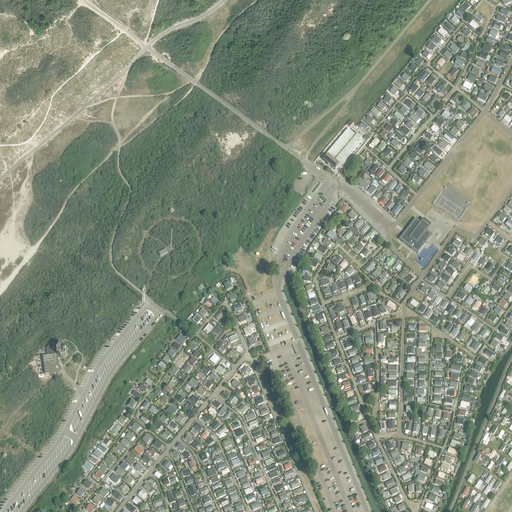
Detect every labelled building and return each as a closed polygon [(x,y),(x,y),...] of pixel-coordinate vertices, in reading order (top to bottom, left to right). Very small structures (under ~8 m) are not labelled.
[(470,7),(468,6),(469,5),(465,2),(461,7),(467,11),(470,7)] [(507,16),(509,11),(502,8),(500,13),(507,16)] [(461,18),(464,14),(459,10),(456,13),(461,18)] [(483,20),(482,19),(483,18),(480,16),(480,17),(478,15),(475,19),(481,23),(483,20)] [(455,24),(459,20),(454,16),(451,20),(455,24)] [(479,26),(473,21),(469,26),(475,31),(479,26)] [(453,28),(448,24),(445,28),(449,32),(453,28)] [(444,38),(447,33),(441,29),(438,33),(444,38)] [(468,37),(472,32),(470,30),(469,31),(466,29),(463,33),(468,37)] [(495,38),(497,33),(491,30),(489,35),(495,38)] [(465,41),(462,38),(463,37),(461,35),(456,41),(461,45),(465,41)] [(438,45),(442,40),(437,37),(433,42),(438,45)] [(492,46),(495,41),(488,37),(485,43),(492,46)] [(436,47),(431,43),(428,48),(433,52),(436,47)] [(458,49),(453,44),(450,49),(454,53),(458,49)] [(489,54),(491,49),(484,45),(482,50),(489,54)] [(452,56),(447,52),(443,56),(448,60),(452,56)] [(485,61),(488,56),(481,53),(478,58),(485,61)] [(441,68),(445,62),(444,61),(445,60),(442,58),(441,59),(437,64),(441,68)] [(463,63),(457,59),(454,64),(461,68),(463,63)] [(502,68),(504,62),(496,59),(495,62),(496,63),(496,65),(502,68)] [(418,69),(413,65),(410,69),(414,73),(418,69)] [(453,77),(458,71),(454,68),(449,74),(453,77)] [(423,82),(429,75),(426,72),(420,79),(423,82)] [(407,82),(410,78),(405,74),(402,78),(407,82)] [(474,84),(477,79),(470,75),(467,80),(474,84)] [(431,86),(436,81),(431,77),(427,82),(431,86)] [(400,90),(404,85),(399,81),(395,85),(400,90)] [(469,91),(472,86),(465,82),(462,87),(469,91)] [(445,88),(440,84),(434,90),(440,94),(445,88)] [(489,93),(492,87),(485,84),(483,89),(485,90),(484,91),(487,92),(487,91),(489,93)] [(414,94),(419,89),(415,85),(410,90),(414,94)] [(398,92),(393,88),(390,92),(395,96),(398,92)] [(420,98),(424,94),(420,90),(416,95),(420,98)] [(485,102),(487,97),(480,93),(477,98),(485,102)] [(426,104),(431,98),(426,94),(422,100),(426,104)] [(507,102),(511,97),(506,94),(502,99),(507,102)] [(392,100),(390,98),(391,98),(388,95),(383,100),(388,104),(392,100)] [(463,100),(457,95),(453,100),(458,105),(463,100)] [(413,105),(408,101),(405,105),(410,109),(413,105)] [(437,104),(433,101),(429,106),(433,109),(437,104)] [(466,111),(470,106),(465,101),(461,107),(466,111)] [(386,107),(381,102),(377,107),(382,111),(386,107)] [(408,111),(403,107),(400,111),(404,115),(408,111)] [(474,118),(478,113),(473,108),(469,113),(474,118)] [(425,114),(419,109),(415,114),(421,118),(425,114)] [(501,119),(506,113),(501,109),(497,115),(501,119)] [(446,120),(451,115),(446,111),(441,116),(446,120)] [(404,119),(397,112),(394,116),(401,122),(404,119)] [(507,124),(511,118),(508,114),(503,120),(507,124)] [(398,123),(399,122),(397,121),(396,121),(393,119),(390,123),(395,127),(398,123)] [(444,123),(439,119),(436,123),(441,127),(444,123)] [(414,126),(408,121),(404,125),(411,130),(414,126)] [(461,129),(465,125),(459,121),(455,125),(461,129)] [(368,127),(364,123),(362,125),(361,124),(360,126),(360,127),(359,128),(361,129),(362,129),(365,131),(368,127)] [(393,129),(388,125),(384,129),(390,133),(393,129)] [(439,130),(434,125),(430,130),(432,131),(433,133),(433,132),(436,134),(439,130)] [(410,133),(404,128),(401,132),(406,137),(410,133)] [(456,136),(460,131),(458,130),(458,131),(454,128),(451,133),(456,136)] [(341,167),(362,141),(360,140),(362,138),(357,134),(334,161),(333,160),(356,133),(353,131),(351,132),(348,129),(326,155),(328,157),(324,162),(336,172),(340,167),(341,167)] [(404,137),(399,133),(396,137),(401,141),(404,137)] [(453,139),(447,134),(444,138),(450,143),(453,139)] [(376,147),(379,142),(375,138),(371,143),(376,147)] [(399,144),(394,140),(390,144),(395,148),(399,144)] [(448,146),(442,141),(439,145),(445,150),(448,146)] [(381,152),(385,147),(381,143),(377,148),(381,152)] [(424,150),(418,145),(414,150),(420,155),(424,150)] [(443,153),(436,147),(433,151),(440,156),(443,153)] [(392,152),(388,149),(383,154),(388,157),(392,152)] [(368,167),(372,162),(368,159),(364,163),(368,167)] [(409,167),(412,163),(407,159),(404,163),(409,167)] [(428,171),(432,166),(428,162),(426,165),(426,164),(423,167),(428,171)] [(403,175),(407,170),(402,166),(398,171),(403,175)] [(423,177),(427,173),(421,168),(418,173),(423,177)] [(379,179),(384,172),(380,169),(375,176),(379,179)] [(387,184),(391,179),(387,175),(383,180),(387,184)] [(369,186),(360,178),(356,182),(359,185),(359,186),(362,188),(362,187),(366,190),(369,186)] [(393,181),(387,188),(391,191),(397,184),(393,181)] [(371,195),(375,191),(376,189),(373,186),(372,188),(371,187),(367,191),(371,195)] [(378,201),(383,195),(378,191),(373,197),(378,201)] [(410,195),(405,191),(401,195),(406,199),(410,195)] [(384,206),(388,201),(384,197),(380,202),(384,206)] [(390,211),(395,205),(391,202),(386,207),(390,211)] [(345,214),(349,209),(345,205),(340,210),(345,214)] [(396,216),(400,210),(396,206),(392,212),(396,216)] [(358,217),(352,211),(347,217),(353,222),(358,217)] [(360,219),(354,225),(357,229),(363,222),(360,219)] [(422,221),(420,223),(415,219),(405,231),(406,232),(404,234),(404,233),(399,239),(403,243),(404,244),(412,249),(413,251),(417,254),(428,240),(429,239),(432,235),(426,231),(430,226),(428,225),(424,222),(422,221)] [(363,235),(369,229),(366,226),(360,232),(363,235)] [(491,238),(495,233),(489,229),(485,234),(486,234),(485,236),(488,239),(489,237),(491,238)] [(333,241),(337,236),(330,231),(326,237),(333,241)] [(373,237),(375,234),(371,231),(366,237),(368,239),(369,238),(371,240),(374,237),(373,237)] [(347,241),(352,236),(348,232),(343,237),(347,241)] [(504,240),(499,237),(495,242),(500,245),(504,240)] [(353,247),(357,242),(354,238),(349,243),(353,247)] [(487,243),(482,238),(478,242),(484,247),(487,243)] [(328,248),(331,244),(325,239),(322,244),(328,248)] [(457,250),(461,244),(455,240),(451,246),(457,250)] [(359,252),(363,248),(359,244),(355,248),(359,252)] [(323,255),(326,250),(321,246),(318,251),(323,255)] [(473,252),(468,249),(464,254),(469,258),(473,252)] [(365,258),(369,254),(365,250),(361,254),(365,258)] [(319,261),(322,256),(316,253),(313,258),(319,261)] [(462,263),(465,259),(459,255),(456,259),(462,263)] [(341,260),(337,256),(335,258),(334,257),(332,260),(337,265),(341,260)] [(392,263),(394,261),(391,258),(389,260),(388,259),(386,262),(387,262),(385,265),(388,268),(390,266),(391,266),(393,264),(392,263)] [(483,267),(487,262),(482,259),(478,264),(483,267)] [(315,269),(318,263),(312,260),(309,265),(315,269)] [(457,269),(460,264),(455,261),(452,266),(457,269)] [(343,271),(348,266),(344,262),(339,267),(343,271)] [(491,272),(494,266),(489,263),(486,269),(491,272)] [(333,273),(335,268),(329,264),(326,270),(333,273)] [(372,271),(375,268),(370,264),(366,269),(369,272),(371,271),(372,271)] [(349,277),(354,272),(350,268),(345,272),(349,277)] [(376,280),(381,274),(377,270),(371,276),(376,280)] [(402,279),(407,274),(404,270),(398,276),(402,279)] [(511,276),(504,272),(501,275),(508,280),(511,276)] [(410,275),(405,280),(409,284),(414,279),(410,275)] [(437,278),(431,275),(428,280),(433,283),(437,278)] [(330,285),(328,280),(320,283),(322,288),(330,285)] [(346,288),(343,281),(337,284),(340,291),(346,288)] [(223,285),(226,291),(229,290),(232,288),(229,282),(226,283),(223,285)] [(446,286),(440,282),(436,287),(442,291),(446,286)] [(393,293),(398,287),(393,284),(389,290),(393,293)] [(469,293),(472,289),(467,285),(463,290),(469,293)] [(498,293),(501,289),(495,285),(492,289),(498,293)] [(425,295),(428,290),(423,287),(420,291),(425,295)] [(485,295),(489,290),(485,287),(483,290),(482,289),(480,292),(485,295)] [(401,299),(404,293),(400,290),(396,296),(401,299)] [(436,294),(432,290),(427,298),(432,301),(436,294)] [(375,299),(373,293),(366,295),(369,302),(375,299)] [(466,296),(461,293),(457,298),(462,301),(466,296)] [(235,294),(228,297),(231,302),(238,299),(235,294)] [(420,302),(423,297),(418,294),(415,298),(420,302)] [(213,297),(210,301),(215,306),(219,302),(213,297)] [(507,304),(504,302),(505,301),(502,299),(498,304),(504,308),(507,304)] [(416,309),(419,304),(413,301),(410,305),(416,309)] [(444,310),(448,304),(446,303),(443,301),(439,307),(444,310)] [(205,305),(210,310),(213,307),(209,304),(210,303),(208,302),(206,304),(205,303),(204,305),(205,305)] [(395,306),(389,302),(386,307),(392,311),(395,306)] [(477,302),(473,308),(476,311),(481,305),(477,302)] [(240,305),(233,308),(235,313),(242,311),(240,305)] [(345,311),(343,306),(342,307),(342,305),(337,306),(339,314),(344,312),(343,311),(345,311)] [(450,316),(455,309),(450,306),(446,312),(450,316)] [(484,317),(488,311),(483,308),(480,314),(484,317)] [(498,316),(501,312),(496,308),(493,312),(498,316)] [(202,309),(199,314),(204,318),(207,314),(202,309)] [(428,319),(433,313),(428,310),(424,316),(428,319)] [(458,319),(462,314),(457,311),(453,316),(458,319)] [(216,320),(218,322),(224,315),(222,313),(220,312),(214,319),(216,320)] [(193,320),(198,324),(202,320),(197,316),(193,320)] [(238,319),(240,324),(247,321),(245,316),(238,319)] [(437,325),(440,320),(434,316),(430,321),(437,325)] [(471,328),(474,323),(470,320),(469,322),(468,322),(466,325),(471,328)] [(477,334),(481,327),(476,324),(472,331),(477,334)] [(202,332),(206,335),(208,333),(209,334),(213,329),(209,325),(202,332)] [(448,333),(452,328),(447,325),(444,330),(448,333)] [(218,327),(213,332),(218,336),(222,332),(221,331),(221,330),(218,327)] [(249,328),(243,330),(245,336),(252,334),(249,328)] [(506,337),(509,332),(504,328),(500,333),(506,337)] [(455,338),(459,332),(454,329),(450,335),(455,338)] [(483,338),(487,332),(483,329),(479,336),(483,338)] [(500,343),(504,338),(498,334),(495,339),(500,343)] [(490,346),(495,350),(499,345),(493,341),(490,346)] [(58,367),(57,360),(59,356),(60,357),(64,356),(67,353),(66,349),(63,347),(59,348),(57,351),(57,354),(58,355),(56,356),(55,346),(51,343),(46,349),(47,355),(47,356),(42,356),(45,374),(50,374),(55,378),(62,369),(59,367),(58,367)] [(475,351),(478,346),(474,343),(470,348),(475,351)] [(172,348),(177,352),(179,350),(180,348),(176,344),(174,346),(172,348)] [(167,355),(172,359),(174,356),(176,354),(171,350),(167,355)] [(230,353),(228,355),(234,359),(235,357),(238,355),(232,350),(230,353)] [(214,355),(209,361),(213,365),(214,363),(215,364),(217,361),(219,359),(214,355)] [(162,361),(167,365),(171,360),(166,357),(164,359),(162,361)] [(356,366),(353,367),(355,373),(362,371),(360,364),(356,366)] [(184,373),(187,375),(191,369),(189,367),(187,365),(182,371),(184,373)] [(219,367),(215,371),(220,376),(224,371),(219,367)] [(242,372),(246,376),(248,374),(249,374),(251,372),(246,367),(242,372)] [(170,373),(175,376),(179,371),(174,368),(170,373)] [(475,380),(479,375),(473,372),(470,376),(475,380)] [(209,377),(215,382),(217,380),(218,378),(217,377),(218,376),(217,375),(216,376),(213,374),(211,375),(209,377)] [(192,380),(188,384),(193,388),(195,386),(197,383),(192,380)] [(204,386),(204,387),(208,390),(213,384),(207,380),(203,385),(204,386)] [(231,385),(237,390),(239,388),(241,386),(235,380),(233,383),(231,385)] [(138,389),(144,393),(146,392),(148,389),(142,385),(140,387),(138,389)] [(196,392),(202,397),(204,395),(206,393),(200,388),(196,392)] [(153,394),(157,397),(162,392),(158,389),(153,394)] [(511,393),(503,390),(500,397),(509,401),(511,395),(511,393)] [(221,397),(226,401),(230,397),(224,392),(221,397)] [(162,403),(164,405),(168,400),(166,398),(164,396),(159,401),(162,403)] [(178,403),(181,405),(184,400),(181,398),(179,396),(175,400),(178,403)] [(232,396),(229,400),(229,401),(229,402),(232,404),(232,403),(234,405),(238,401),(232,396)] [(190,402),(195,406),(197,404),(199,401),(194,397),(192,400),(190,402)] [(128,409),(133,412),(135,410),(133,409),(136,404),(132,402),(128,409)] [(143,410),(145,411),(150,405),(148,404),(146,402),(142,408),(143,410)] [(213,406),(217,410),(221,405),(217,402),(213,406)] [(241,412),(243,414),(247,409),(243,405),(238,410),(241,412)] [(359,411),(357,405),(349,408),(352,414),(359,411)] [(166,412),(170,416),(171,414),(174,411),(170,407),(167,411),(166,412)] [(227,411),(223,408),(218,414),(222,417),(227,411)] [(253,413),(245,416),(247,422),(251,420),(252,420),(256,418),(253,413)] [(159,420),(164,424),(166,422),(168,419),(163,415),(161,418),(159,420)] [(176,420),(181,423),(183,421),(185,418),(180,415),(178,417),(176,420)] [(118,421),(123,425),(126,423),(128,420),(122,416),(120,419),(118,421)] [(201,420),(206,424),(208,422),(210,420),(205,416),(203,418),(201,420)] [(168,426),(174,431),(176,430),(178,427),(172,422),(170,424),(168,426)] [(211,428),(215,431),(220,426),(216,422),(211,428)] [(153,428),(157,432),(162,427),(157,423),(153,428)] [(131,428),(137,433),(139,431),(141,428),(136,424),(134,426),(131,428)] [(110,433),(115,436),(121,429),(116,426),(114,425),(109,431),(111,432),(110,433)] [(217,433),(220,436),(227,431),(225,429),(224,428),(217,433)] [(193,437),(194,438),(196,436),(198,434),(193,430),(190,434),(193,436),(193,437)] [(162,437),(166,441),(168,439),(171,435),(166,431),(163,435),(162,437)] [(126,438),(131,442),(133,440),(134,438),(129,434),(128,436),(126,438)] [(487,434),(484,440),(489,443),(493,436),(487,434)] [(143,441),(147,445),(149,443),(150,442),(151,440),(147,436),(145,437),(144,439),(143,441)] [(120,444),(126,448),(128,446),(130,444),(124,439),(122,441),(120,444)] [(208,447),(214,442),(212,440),(211,439),(205,443),(207,445),(208,447)] [(154,445),(160,450),(161,448),(163,446),(157,441),(156,443),(154,445)] [(197,441),(192,446),(195,449),(198,446),(200,448),(203,446),(197,441)] [(224,450),(231,447),(229,441),(222,444),(224,450)] [(408,451),(409,444),(402,443),(401,449),(408,451)] [(176,449),(182,453),(184,452),(186,449),(180,444),(178,446),(176,449)] [(103,453),(106,449),(101,445),(98,450),(103,453)] [(116,448),(122,453),(123,452),(125,450),(119,445),(118,447),(116,448)] [(134,451),(140,456),(142,455),(143,452),(142,451),(144,449),(141,446),(139,449),(137,447),(136,449),(134,451)] [(149,453),(154,457),(155,455),(156,454),(152,450),(153,449),(151,447),(148,452),(150,453),(149,453)] [(249,448),(243,451),(244,455),(244,457),(245,456),(246,457),(252,455),(249,448)] [(379,455),(376,450),(371,453),(373,458),(379,455)] [(490,454),(488,457),(492,459),(497,452),(493,450),(491,454),(490,454)] [(93,455),(99,460),(102,456),(96,451),(93,455)] [(398,456),(396,451),(390,454),(392,459),(398,456)] [(205,453),(200,455),(203,462),(208,460),(207,458),(209,457),(208,454),(205,455),(205,453)] [(474,461),(477,463),(482,454),(478,453),(474,461)] [(143,458),(142,460),(147,465),(149,463),(150,461),(145,456),(143,458)] [(500,461),(499,460),(497,463),(501,465),(505,458),(503,456),(500,461)] [(125,461),(131,467),(133,465),(135,463),(129,457),(127,460),(125,461)] [(230,463),(233,468),(234,467),(235,468),(236,468),(236,467),(241,465),(245,464),(242,457),(238,459),(238,460),(230,463)] [(382,462),(380,457),(374,461),(376,466),(382,462)] [(105,462),(111,467),(113,465),(114,462),(108,458),(107,460),(105,462)] [(120,467),(125,471),(127,469),(129,467),(124,463),(122,465),(120,467)] [(448,472),(450,466),(442,463),(440,469),(448,472)] [(135,469),(140,473),(142,472),(144,469),(138,465),(136,467),(135,469)] [(406,472),(403,466),(398,469),(400,475),(406,472)] [(182,472),(181,473),(183,478),(186,476),(187,477),(190,476),(187,468),(182,470),(182,472)] [(116,473),(120,477),(122,475),(124,472),(119,469),(118,471),(116,473)] [(213,469),(206,472),(209,479),(216,476),(213,469)] [(239,480),(245,477),(244,474),(243,471),(236,474),(238,477),(239,480)] [(484,481),(488,484),(493,476),(485,471),(482,477),(485,479),(484,481)] [(95,477),(100,480),(104,475),(99,472),(98,474),(95,477)] [(390,479),(388,473),(381,476),(383,482),(390,479)] [(114,474),(110,478),(116,484),(121,478),(118,476),(118,477),(114,474)] [(394,486),(392,480),(384,484),(387,490),(394,486)] [(479,488),(480,485),(485,488),(487,484),(480,480),(476,487),(479,488)] [(90,488),(92,486),(86,481),(85,483),(82,485),(88,490),(90,488)] [(226,487),(227,489),(233,487),(232,485),(231,482),(230,481),(224,483),(225,485),(226,487)] [(290,485),(292,490),(300,487),(297,482),(290,485)] [(121,486),(118,489),(125,494),(129,490),(127,488),(128,488),(123,484),(121,486)] [(144,487),(143,489),(148,493),(150,491),(151,489),(146,485),(144,487)] [(275,488),(277,493),(281,492),(280,491),(283,489),(281,485),(275,488)] [(194,497),(197,495),(194,488),(191,489),(188,490),(191,498),(194,497)] [(266,488),(260,491),(262,497),(266,495),(266,497),(270,496),(266,488)] [(392,496),(398,493),(396,488),(389,491),(392,496)] [(77,494),(81,498),(84,496),(86,493),(80,489),(79,492),(77,494)] [(99,494),(104,499),(107,496),(109,493),(103,489),(101,492),(99,494)] [(292,493),(294,497),(302,494),(301,489),(292,493)] [(142,490),(138,495),(143,500),(147,496),(145,494),(146,493),(142,490)] [(113,496),(118,500),(120,498),(122,496),(117,492),(115,494),(113,496)] [(472,500),(476,503),(481,496),(477,492),(472,500)] [(172,493),(167,495),(171,504),(176,502),(172,493)] [(285,494),(278,496),(281,503),(288,500),(285,494)] [(434,503),(437,497),(431,494),(428,500),(434,503)] [(77,504),(79,501),(74,497),(72,500),(70,502),(75,506),(77,504)] [(93,502),(98,506),(100,504),(102,501),(97,497),(95,500),(93,502)] [(107,503),(112,507),(114,505),(115,503),(111,499),(109,501),(107,503)] [(485,503),(483,501),(482,503),(478,501),(477,503),(486,508),(490,500),(487,499),(485,503)] [(155,506),(156,509),(162,507),(161,504),(160,500),(154,503),(155,506)] [(177,502),(180,508),(186,506),(183,500),(177,502)] [(290,503),(282,506),(284,510),(287,509),(288,511),(290,510),(292,509),(290,503)]
